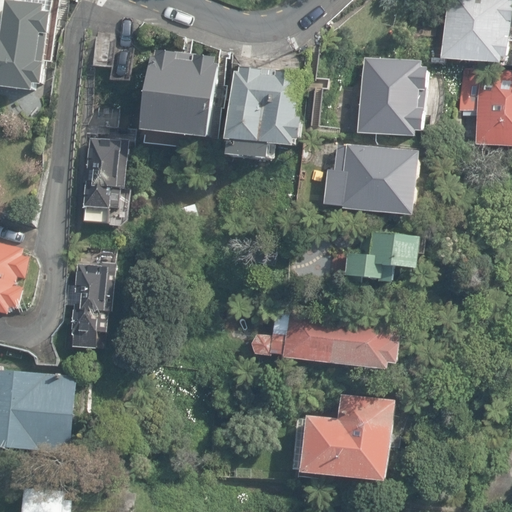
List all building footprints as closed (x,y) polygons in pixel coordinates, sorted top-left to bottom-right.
[(511,58),(511,2),(502,0),(453,0),(445,58),(511,66),(511,58)] [(0,90),(36,97),(57,4),(7,3),(2,33),(0,33),(0,90)] [(216,60),(151,52),(140,135),(205,143),(216,60)] [(433,65),(367,56),(360,131),(425,139),(433,65)] [(302,77),(234,70),(225,159),(293,166),(302,77)] [(511,72),(483,71),(480,149),(511,149),(511,72)] [(129,142),(92,139),(85,220),(121,223),(129,142)] [(423,155),(336,143),(327,207),(415,220),(423,155)] [(424,243),(351,234),(345,280),(418,289),(424,243)] [(31,251),(0,244),(0,315),(17,319),(31,251)] [(116,256),(82,253),(71,347),(106,351),(116,256)] [(410,325),(275,304),(272,333),(257,335),(251,352),(398,375),(410,325)] [(79,376),(0,368),(0,442),(71,452),(79,376)] [(335,439),(302,436),(296,494),(387,503),(395,425),(337,419),(335,439)] [(67,511),(64,494),(25,489),(22,511),(67,511)]
